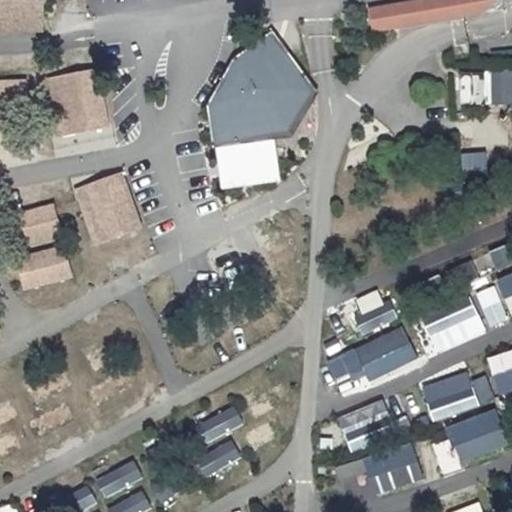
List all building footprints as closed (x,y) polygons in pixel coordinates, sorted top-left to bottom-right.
[(0,0),(0,29),(49,31),(49,0),(0,0)] [(417,0),(367,9),(371,32),(461,17),(481,13),(494,0),(417,0)] [(238,60),(213,106),(219,146),(276,137),(296,135),(321,92),(276,34),(238,60)] [(511,69),(489,70),(490,104),(511,103),(511,69)] [(100,71),(52,82),(64,136),(112,126),(100,71)] [(0,114),(29,114),(29,83),(0,83),(0,114)] [(276,137),(219,146),(225,188),(282,179),(276,137)] [(124,175),(78,191),(97,243),(143,227),(124,175)] [(62,239),(57,208),(13,216),(19,247),(62,239)] [(495,268),(511,262),(511,251),(510,246),(490,253),(495,268)] [(77,277),(68,247),(25,261),(35,290),(77,277)] [(492,286),(474,295),(490,329),(509,321),(492,286)] [(354,301),(361,316),(383,306),(376,290),(354,301)] [(470,299),(420,319),(434,355),(484,335),(470,299)] [(338,393),(416,359),(402,328),(324,362),(338,393)] [(131,353),(122,336),(83,357),(93,374),(131,353)] [(511,350),(486,358),(496,395),(511,390),(511,350)] [(71,386),(62,369),(23,390),(33,407),(71,386)] [(420,386),(429,421),(493,404),(483,369),(420,386)] [(251,423),(291,401),(280,382),(241,403),(251,423)] [(0,426),(18,417),(8,399),(0,404),(0,426)] [(32,441),(74,422),(64,402),(23,421),(32,441)] [(338,414),(347,453),(394,442),(385,404),(338,414)] [(444,427),(457,464),(505,448),(493,411),(444,427)] [(252,454),(287,433),(275,414),(240,435),(252,454)] [(0,462),(22,451),(11,431),(0,436),(0,462)] [(334,469),(345,504),(422,482),(412,446),(334,469)] [(112,498),(113,497),(120,511),(141,511),(149,508),(139,488),(144,486),(132,463),(102,478),(112,498)] [(471,511),(495,511),(490,501),(471,510),(471,511)]
